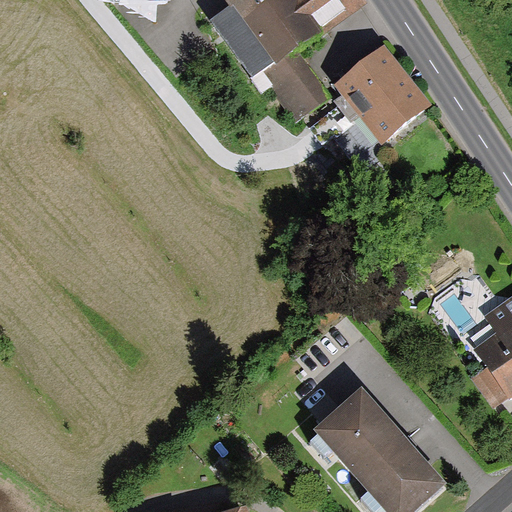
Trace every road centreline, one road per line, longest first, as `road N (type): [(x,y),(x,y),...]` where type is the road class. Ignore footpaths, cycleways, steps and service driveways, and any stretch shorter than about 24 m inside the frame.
road 1 (primary): [(390,0),(511,185)]
road 2 (track): [(511,128),(428,0)]
